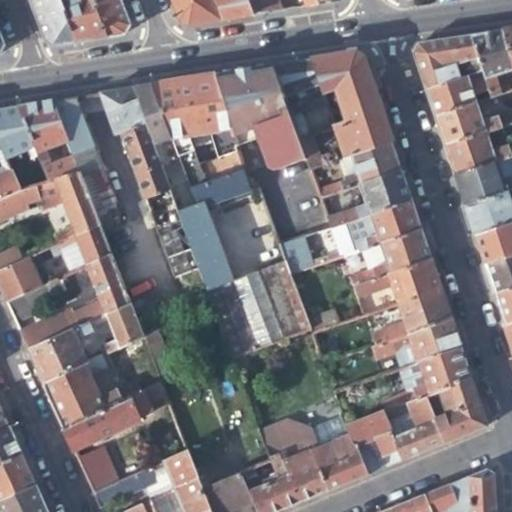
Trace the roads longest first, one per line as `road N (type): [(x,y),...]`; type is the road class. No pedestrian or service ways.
road 1 (residential): [(511,427),(376,19)]
road 2 (secondary): [(162,54),(376,19)]
road 3 (residential): [(511,436),(328,511)]
road 4 (residential): [(0,360),(68,511)]
road 5 (secondary): [(32,75),(162,54)]
road 6 (secondary): [(376,19),(496,0)]
